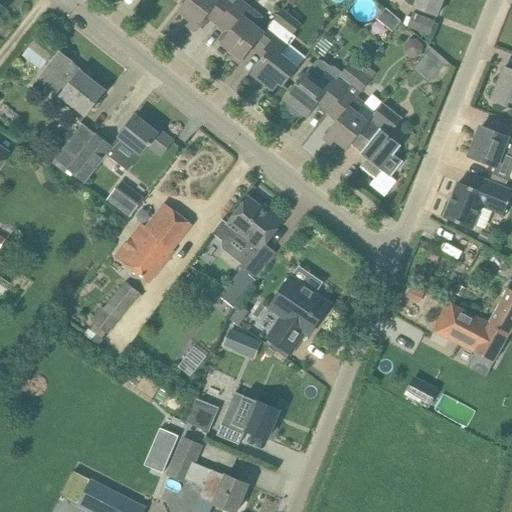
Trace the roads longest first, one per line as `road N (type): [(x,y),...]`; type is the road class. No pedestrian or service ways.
road 1 (residential): [(387,257),(65,0)]
road 2 (unclassified): [(387,257),(494,0)]
road 3 (unclassified): [(289,511),(387,257)]
